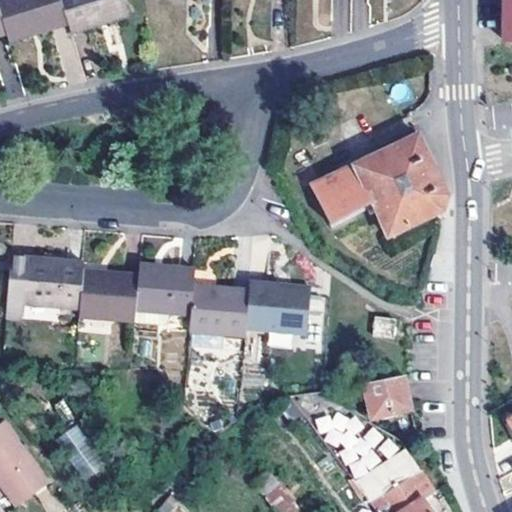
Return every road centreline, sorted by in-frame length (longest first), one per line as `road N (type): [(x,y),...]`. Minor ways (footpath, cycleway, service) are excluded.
road 1 (tertiary): [(466,165),(467,434),(486,511)]
road 2 (residential): [(0,202),(204,216),(243,182),(255,113),(244,96)]
road 3 (residential): [(244,96),(189,85),(0,124)]
road 4 (residential): [(459,22),(281,73),(244,96)]
road 5 (tertiary): [(459,22),(466,165)]
